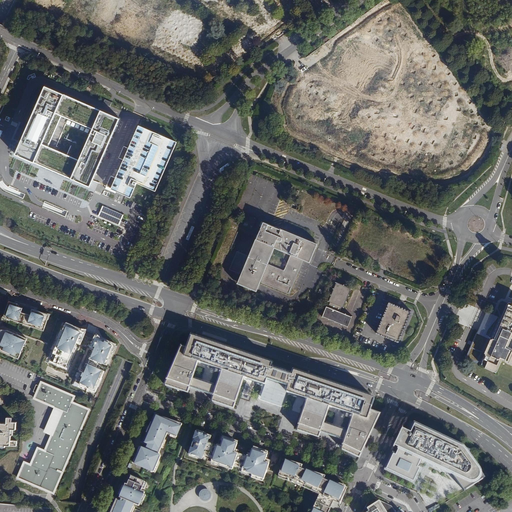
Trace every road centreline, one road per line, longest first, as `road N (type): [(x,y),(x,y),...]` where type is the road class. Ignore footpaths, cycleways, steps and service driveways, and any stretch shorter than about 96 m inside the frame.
road 1 (residential): [(364,479),(138,393)]
road 2 (secondary): [(402,374),(175,300)]
road 3 (residential): [(459,223),(241,141)]
road 4 (residential): [(204,126),(19,41)]
road 5 (secondary): [(0,253),(169,316)]
road 6 (residential): [(154,355),(95,317),(2,285)]
road 7 (secondary): [(175,300),(27,250)]
road 8 (residential): [(358,0),(245,88)]
road 9 (secondary): [(169,316),(300,361)]
road 10 (unclassified): [(319,257),(440,305)]
